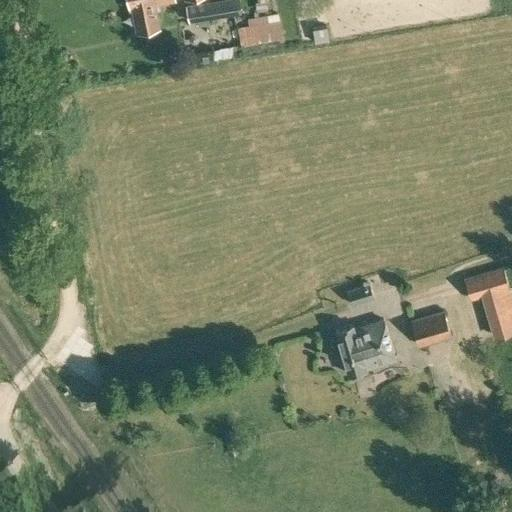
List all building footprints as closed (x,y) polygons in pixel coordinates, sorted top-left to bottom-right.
[(164,0),(128,0),(130,6),(132,6),(136,29),(159,25),(155,2),(164,0)] [(188,20),(241,12),(239,0),(207,0),(186,3),(188,20)] [(284,21),(245,26),(248,45),(286,40),(284,21)] [(312,27),(314,41),(329,39),(327,24),(312,27)] [(218,63),(243,59),(241,46),(216,50),(218,63)] [(470,296),(482,293),(496,340),(511,334),(511,298),(508,285),(502,264),(463,275),(470,296)] [(345,288),(350,302),(373,294),(369,280),(345,288)] [(451,334),(443,308),(411,317),(419,343),(451,334)] [(366,366),(366,365),(395,356),(383,317),(354,325),(353,321),(335,327),(349,371),(366,366)]
